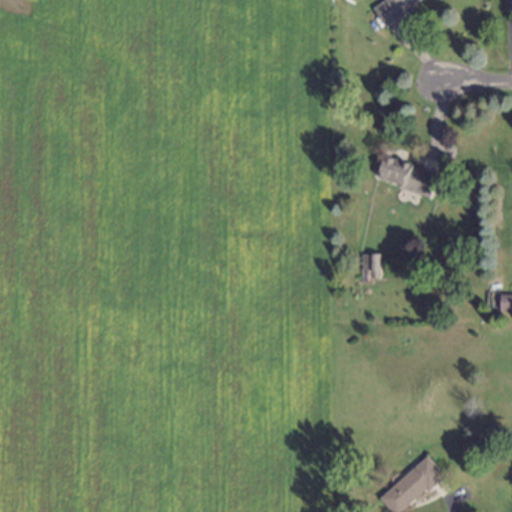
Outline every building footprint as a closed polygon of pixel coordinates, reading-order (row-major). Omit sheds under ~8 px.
[(419,0),(382,29),(368,10),(381,0),(419,0)] [(427,199),(374,182),(383,157),(435,175),(427,199)] [(365,273),(365,257),(379,257),(379,273),(365,273)] [(511,312),(499,312),(499,296),(511,296),(511,312)] [(396,511),(388,511),(378,500),(426,459),(443,479),(429,492),(425,486),(396,511)]
